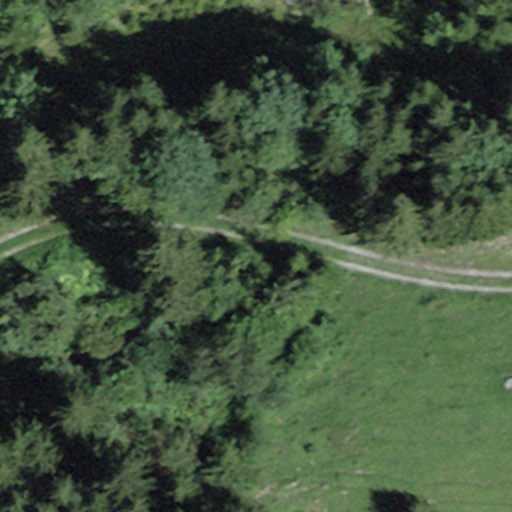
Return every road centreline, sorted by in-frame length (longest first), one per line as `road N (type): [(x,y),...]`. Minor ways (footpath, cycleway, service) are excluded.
road 1 (track): [(0,249),(87,209),(272,233),(474,290),(511,285)]
road 2 (track): [(0,83),(90,57),(382,24)]
